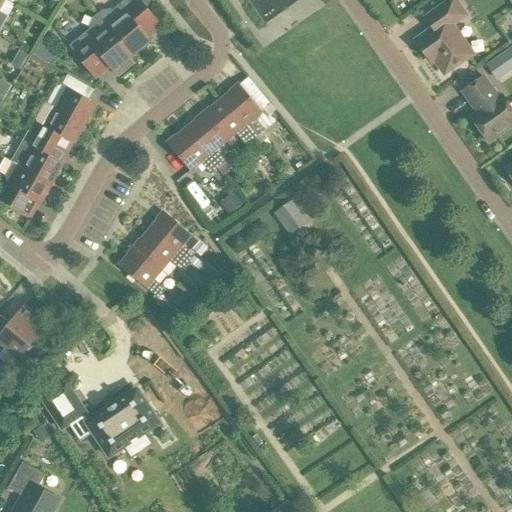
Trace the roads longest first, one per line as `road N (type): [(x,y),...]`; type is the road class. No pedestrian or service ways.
road 1 (residential): [(0,227),(44,257),(64,249),(106,167),(218,62),(223,46),(197,0)]
road 2 (residential): [(511,235),(352,0)]
